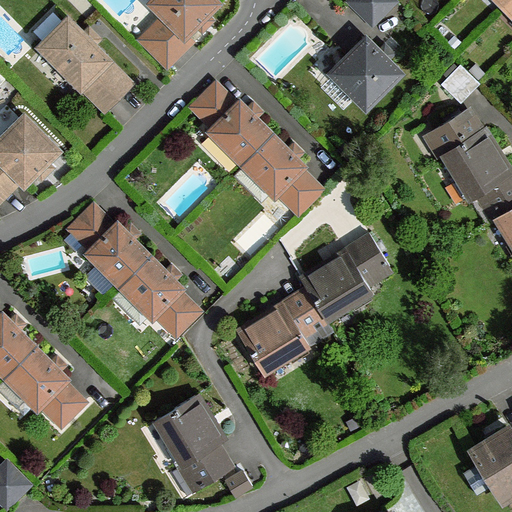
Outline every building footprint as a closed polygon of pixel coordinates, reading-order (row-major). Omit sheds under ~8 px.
[(161,16),(137,40),(166,68),(193,40),(189,36),(222,2),(220,0),(150,0),(147,3),(161,16)] [(395,0),(349,0),(346,3),(373,30),(400,4),(395,0)] [(511,0),(490,0),(511,22),(511,0)] [(69,16),(38,48),(107,115),(137,84),(69,16)] [(369,33),(329,73),(368,112),(408,73),(369,33)] [(216,81),(190,106),(212,127),(208,131),(296,218),(325,189),(307,172),(313,166),(243,97),(238,102),(216,81)] [(511,163),(476,106),(429,135),(486,225),(493,220),(511,249),(511,163)] [(23,111),(0,134),(0,203),(20,184),(25,188),(63,151),(23,111)] [(92,201),(67,227),(88,248),(85,251),(173,339),(201,310),(184,293),(189,287),(120,218),(114,223),(92,201)] [(304,288),(238,330),(267,376),(314,346),(308,338),(375,296),(369,286),(391,273),(366,234),(297,277),(304,288)] [(0,316),(0,373),(60,433),(88,404),(70,387),(76,381),(6,312),(1,317),(0,316)] [(198,396),(156,422),(197,490),(222,475),(235,495),(252,485),(198,396)] [(511,427),(506,419),(463,446),(497,501),(511,491),(511,427)] [(0,505),(6,511),(31,488),(6,462),(0,468),(0,505)]
